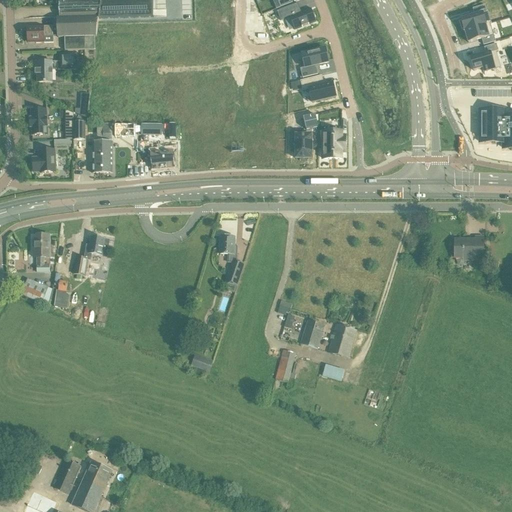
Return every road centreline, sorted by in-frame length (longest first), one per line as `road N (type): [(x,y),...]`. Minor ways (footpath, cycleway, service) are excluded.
road 1 (residential): [(139,193),(144,219),(164,237),(214,207),(491,208)]
road 2 (primary): [(139,193),(427,195)]
road 3 (primary): [(417,181),(225,182),(139,193)]
road 4 (unclassified): [(378,0),(410,66),(417,181)]
road 5 (unclassified): [(436,181),(426,65),(397,0)]
road 6 (residential): [(6,181),(14,145),(8,0)]
